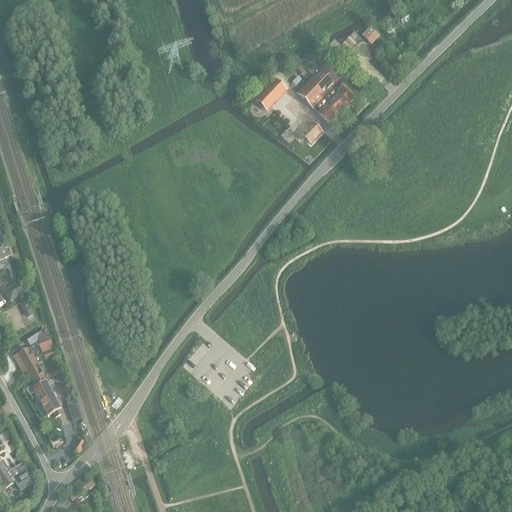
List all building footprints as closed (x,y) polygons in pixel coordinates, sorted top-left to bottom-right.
[(361,36),(369,44),(377,35),(370,28),(361,36)] [(350,39),(341,48),(348,55),(357,46),(350,39)] [(359,67),(348,55),(341,48),(332,58),(337,62),(346,72),(348,70),(352,74),(359,67)] [(337,62),(332,58),(330,56),(326,60),(332,66),(337,62)] [(313,110),(333,89),(339,83),(324,68),(320,72),(314,66),(308,72),(314,78),(297,96),(313,110)] [(251,107),(262,118),(288,91),(277,80),(251,107)] [(318,115),(329,126),(339,116),(343,116),(345,113),(345,110),(357,97),(345,86),(318,115)] [(310,146),(323,133),(311,123),(304,132),(300,137),(310,146)] [(0,263),(11,258),(3,241),(0,242),(0,263)] [(3,293),(10,303),(24,294),(18,284),(3,293)] [(26,301),(21,304),(27,319),(33,316),(26,301)] [(36,337),(46,360),(58,355),(48,332),(36,337)] [(32,390),(47,418),(60,411),(46,383),(44,384),(32,362),(41,357),(36,347),(27,352),(27,351),(17,357),(35,389),(32,390)] [(48,381),(59,374),(56,370),(46,377),(48,381)] [(3,462),(0,463),(0,480),(2,482),(6,490),(15,484),(21,492),(33,484),(28,476),(28,475),(22,465),(10,473),(3,462)] [(68,496),(73,502),(89,490),(84,484),(68,496)]
